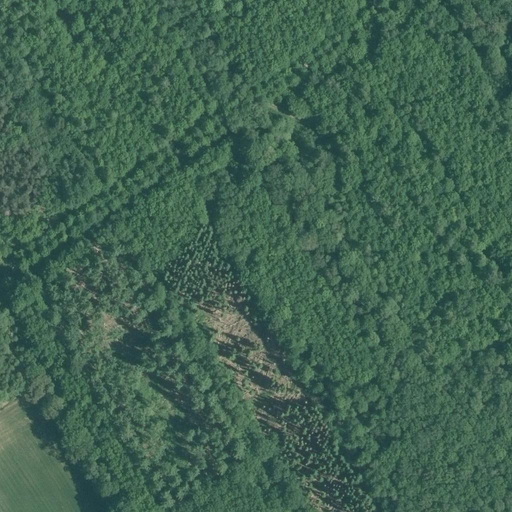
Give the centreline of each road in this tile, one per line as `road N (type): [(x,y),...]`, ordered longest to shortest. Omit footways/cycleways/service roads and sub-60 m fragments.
road 1 (unclassified): [(490,511),(169,0)]
road 2 (unknown): [(511,272),(477,237),(433,162),(409,149),(325,135),(256,105)]
road 3 (track): [(0,284),(237,112)]
road 4 (unknown): [(119,0),(172,55),(199,103),(222,115)]
